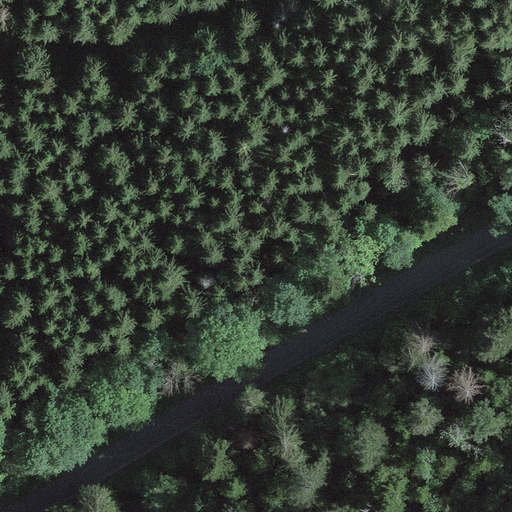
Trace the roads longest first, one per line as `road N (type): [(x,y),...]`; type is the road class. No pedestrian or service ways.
road 1 (secondary): [(35,511),(511,229)]
road 2 (track): [(225,0),(96,33),(45,36),(0,13)]
